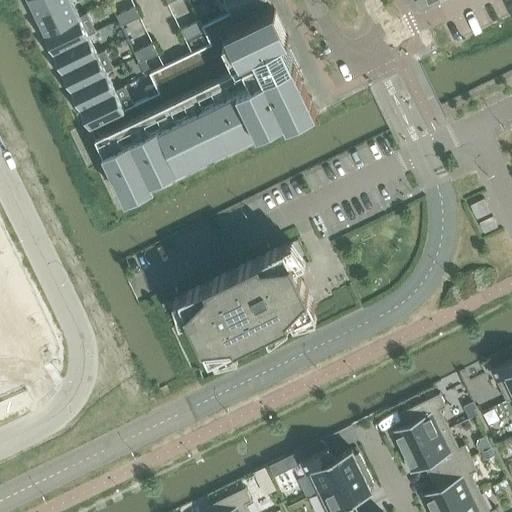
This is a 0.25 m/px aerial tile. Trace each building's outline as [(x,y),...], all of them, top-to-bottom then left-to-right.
[(30,0),(37,14),(65,0),(30,0)] [(72,0),(65,0),(37,14),(46,32),(80,16),(72,0)] [(204,25),(213,43),(152,73),(156,81),(161,92),(151,97),(126,109),(124,110),(91,126),(103,152),(113,171),(143,157),(268,96),(258,77),(248,55),(247,54),(283,36),(286,35),(286,34),(287,33),(270,0),(257,0),(234,11),(204,25)] [(228,0),(234,11),(257,0),(228,0)] [(204,1),(194,6),(199,15),(209,11),(204,1)] [(284,38),(290,35),(276,5),(228,28),(240,54),(242,58),(248,55),(258,77),(229,91),(160,124),(133,137),(103,152),(113,171),(125,197),(126,198),(126,199),(156,185),(155,183),(154,180),(181,166),(250,133),(279,119),(316,102),(295,59),(284,38)] [(136,6),(126,10),(131,20),(141,16),(136,6)] [(126,10),(117,15),(122,25),(131,20),(126,10)] [(80,16),(46,32),(55,51),(89,34),(80,16)] [(201,20),(191,24),(196,34),(206,30),(201,20)] [(191,24),(182,28),(187,39),(196,34),(191,24)] [(55,51),(64,70),(98,53),(89,34),(55,51)] [(153,42),(144,47),(149,57),(158,53),(153,42)] [(144,47),(135,51),(140,62),(149,57),(144,47)] [(64,70),(73,88),(107,71),(98,53),(64,70)] [(73,88),(82,107),(116,90),(107,71),(73,88)] [(156,81),(146,86),(151,97),(161,92),(156,81)] [(82,107),(91,126),(124,110),(126,109),(116,90),(82,107)] [(484,197),(471,204),(477,217),(491,211),(484,197)] [(493,215),(480,221),(485,231),(498,226),(493,215)] [(197,286),(180,294),(184,303),(206,347),(210,356),(228,348),(297,314),(316,305),(312,296),(290,252),(286,243),(267,252),(197,286)] [(511,356),(491,367),(507,400),(511,398),(511,397),(511,356)] [(406,423),(392,430),(402,450),(440,432),(450,427),(442,409),(448,406),(440,392),(400,411),(406,423)] [(474,401),(465,405),(470,417),(477,414),(474,409),(477,407),(474,401)] [(402,450),(412,471),(426,464),(431,475),(472,456),(466,444),(460,447),(450,427),(440,432),(402,450)] [(478,439),(476,444),(480,452),(483,451),(493,446),(487,435),(478,439)] [(322,438),(297,450),(301,459),(327,447),(322,438)] [(363,469),(367,467),(360,452),(355,454),(352,448),(334,457),(333,456),(328,446),(327,447),(301,459),(307,470),(317,491),(363,469)] [(493,446),(483,451),(487,458),(496,453),(493,446)] [(472,456),(431,475),(436,487),(424,493),(432,511),(437,511),(472,496),(481,491),(473,473),(479,470),(472,456)] [(266,465),(253,471),(258,480),(270,474),(266,465)] [(374,483),(367,467),(363,469),(317,491),(326,511),(358,511),(360,511),(354,500),(373,491),(370,485),(374,483)] [(251,511),(247,502),(253,499),(246,486),(205,505),(208,511),(251,511)] [(472,496),(437,511),(498,511),(497,508),(491,511),(481,491),(472,496)]
